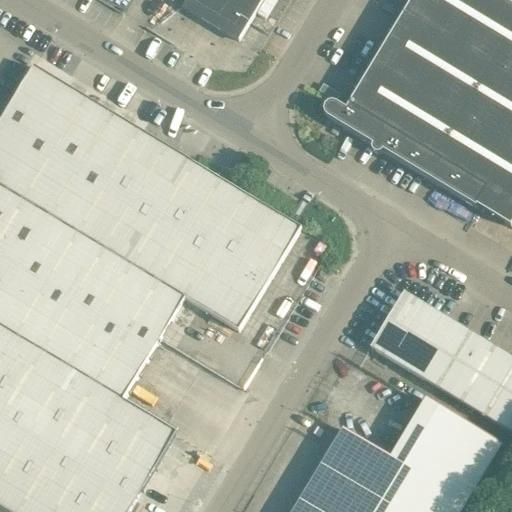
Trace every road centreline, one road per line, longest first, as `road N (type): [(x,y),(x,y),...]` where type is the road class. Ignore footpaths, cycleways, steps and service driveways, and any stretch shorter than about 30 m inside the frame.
road 1 (unclassified): [(218,511),(390,227)]
road 2 (unclassified): [(252,138),(24,0)]
road 3 (unclassified): [(390,227),(252,138)]
road 4 (unclassified): [(252,138),(335,0)]
road 5 (unclassified): [(511,302),(390,227)]
